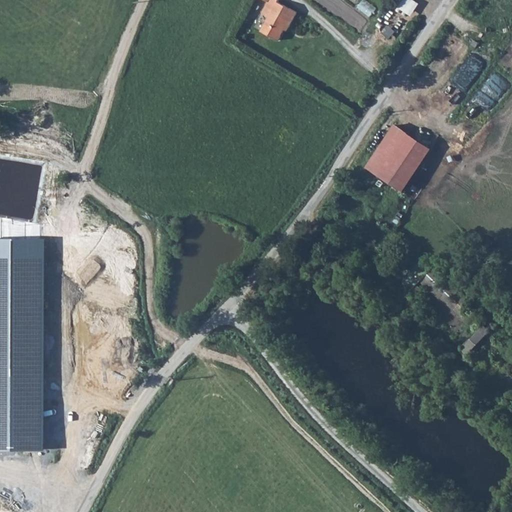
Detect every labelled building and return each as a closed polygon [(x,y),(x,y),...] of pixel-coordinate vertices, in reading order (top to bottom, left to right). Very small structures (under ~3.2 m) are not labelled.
[(279,41),(285,30),(287,27),(290,29),(299,13),(278,1),(278,0),(264,0),(268,2),(262,13),(270,18),(263,32),(279,41)] [(461,26),(454,32),(460,38),(466,33),(461,26)] [(396,124),(369,167),(407,191),(434,149),(396,124)] [(47,240),(0,240),(0,448),(47,448),(47,240)] [(490,336),(492,334),(486,327),(484,329),(467,312),(471,306),(433,268),(410,292),(466,346),(463,350),(469,357),(473,354),(511,391),(511,356),(496,341),(490,336)] [(494,332),(492,334),(490,336),(496,341),(499,337),(494,332)]
